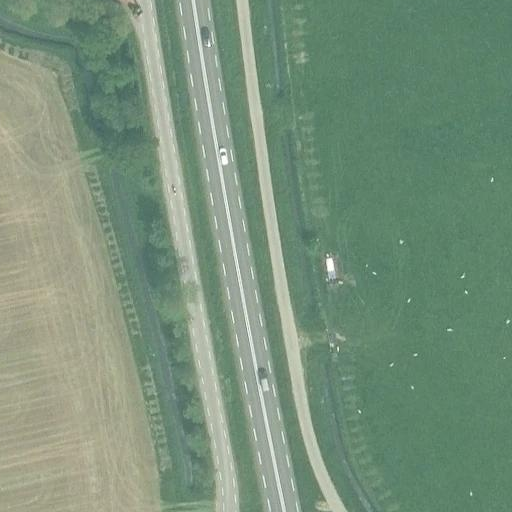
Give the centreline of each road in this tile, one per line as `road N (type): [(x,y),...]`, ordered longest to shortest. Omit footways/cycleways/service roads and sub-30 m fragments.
road 1 (unclassified): [(338,511),(303,426),(260,174),(241,0)]
road 2 (primary): [(281,511),(189,0)]
road 3 (unclassified): [(229,511),(141,0)]
